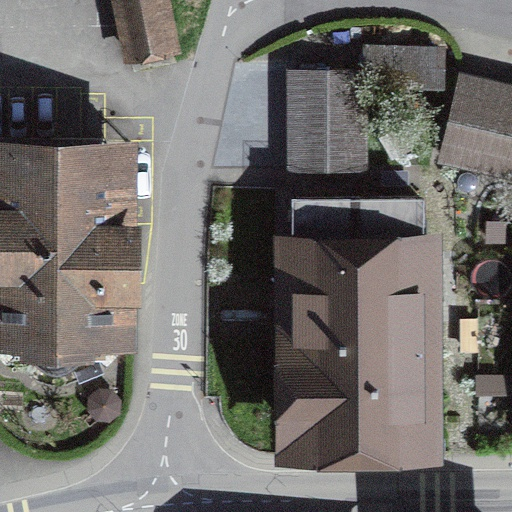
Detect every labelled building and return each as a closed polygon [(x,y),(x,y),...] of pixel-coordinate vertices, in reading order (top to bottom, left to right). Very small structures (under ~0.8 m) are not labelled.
[(119,0),(131,54),(172,45),(162,0),(119,0)] [(439,50),(368,48),(368,79),(438,80),(439,50)] [(295,165),(359,165),(359,71),(294,71),(295,165)] [(444,156),(511,171),(511,89),(462,78),(444,156)] [(128,166),(0,165),(0,261),(3,262),(2,345),(15,358),(34,358),(46,367),(56,370),(70,365),(78,358),(98,359),(111,347),(111,332),(130,332),(131,227),(128,227),(128,166)] [(419,196),(296,197),(297,434),(421,434),(419,196)]
